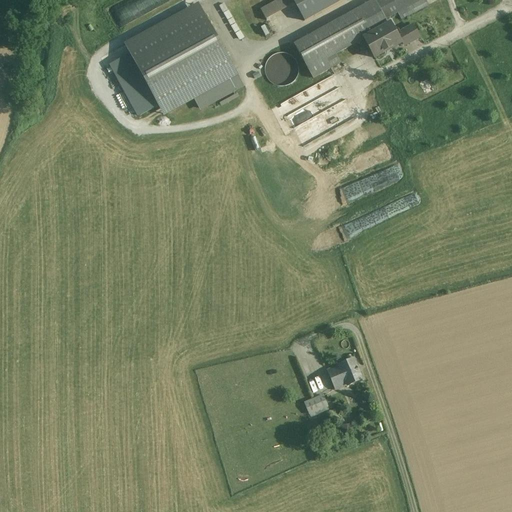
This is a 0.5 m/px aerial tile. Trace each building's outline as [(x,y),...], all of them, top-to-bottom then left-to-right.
[(344,0),(278,0),(260,10),(266,21),(295,4),(304,21),(344,0)] [(375,0),(375,1),(385,20),(386,20),(398,13),(402,20),(428,6),(424,0),(375,0)] [(374,1),(327,27),(312,35),(294,45),(313,79),(331,69),(341,64),(338,59),(345,55),(343,51),(366,38),(389,25),(386,20),(385,20),(375,1),(374,1)] [(241,87),(198,6),(126,45),(144,77),(147,83),(164,115),(195,98),(201,109),(241,87)] [(394,34),(389,25),(366,38),(371,47),(369,48),(375,59),(402,44),(396,33),(394,34)] [(413,26),(399,34),(406,46),(420,38),(413,26)] [(277,88),(283,88),(289,87),(294,83),(297,79),(299,74),(298,68),(297,63),(293,59),(289,56),(284,54),(278,54),(273,56),(269,60),(266,65),(264,70),(265,76),(268,82),(272,86),(277,88)] [(141,86),(147,83),(144,77),(138,80),(141,86)] [(335,77),(272,107),(285,133),(293,130),(300,146),(356,120),(335,77)] [(236,94),(220,102),(222,106),(238,98),(236,94)] [(376,125),(368,131),(373,138),(381,132),(376,125)] [(354,360),(325,371),(334,393),(363,382),(354,360)] [(323,396),(304,403),(309,415),(328,408),(323,396)]
